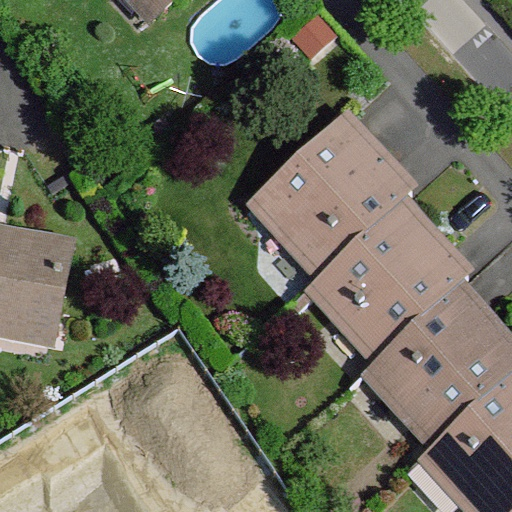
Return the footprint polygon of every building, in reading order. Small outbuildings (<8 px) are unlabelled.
[(179,0),(140,0),(159,20),(179,0)] [(346,126),(258,207),(325,282),(402,211),(414,200),(346,126)] [(471,286),(402,211),(325,282),(315,293),(382,366),(460,296),(471,286)] [(0,320),(55,332),(71,252),(0,237),(0,320)] [(511,353),(460,296),(382,366),(372,378),(439,451),(511,383),(511,353)] [(511,511),(511,383),(439,451),(428,461),(472,511),(511,511)] [(147,511),(122,473),(60,511),(147,511)]
